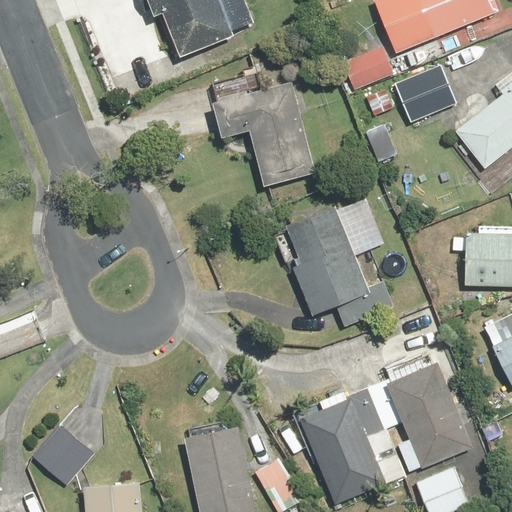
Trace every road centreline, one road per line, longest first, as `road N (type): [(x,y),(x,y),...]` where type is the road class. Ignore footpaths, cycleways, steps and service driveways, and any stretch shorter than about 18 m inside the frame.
road 1 (residential): [(73,276),(97,324),(118,334),(159,320),(168,281),(142,217)]
road 2 (residential): [(69,151),(9,0)]
road 3 (residential): [(69,151),(57,233),(73,276)]
